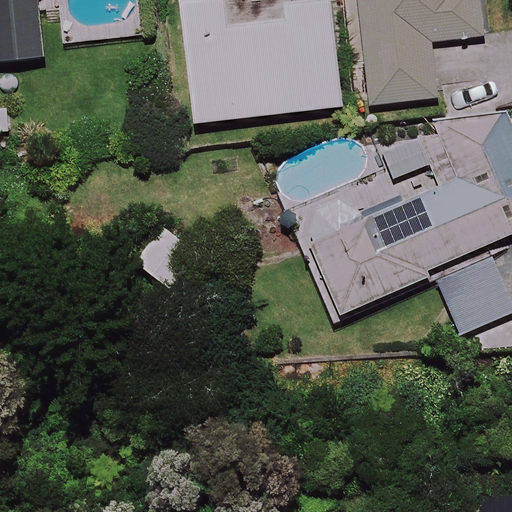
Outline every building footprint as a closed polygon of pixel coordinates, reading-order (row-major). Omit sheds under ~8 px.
[(0,0),(0,64),(40,61),(34,0),(0,0)] [(340,109),(327,1),(286,6),(288,22),(225,30),(221,0),(201,0),(175,3),(191,128),(340,109)] [(355,0),(366,107),(432,100),(426,43),(478,38),(474,0),(355,0)] [(511,235),(511,138),(501,114),(434,143),(452,184),(308,247),(338,317),(425,279),(423,273),(511,235)] [(187,243),(157,227),(135,270),(165,285),(187,243)]
